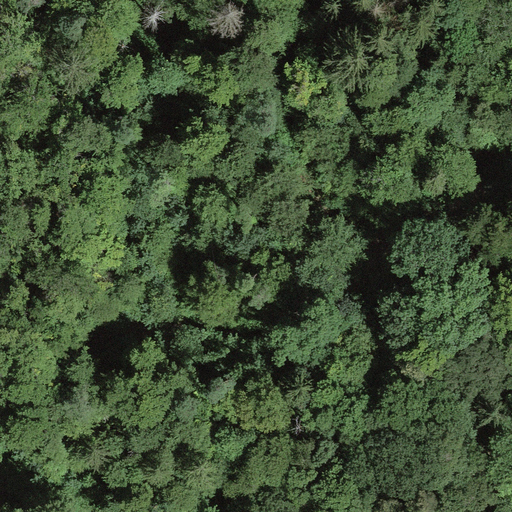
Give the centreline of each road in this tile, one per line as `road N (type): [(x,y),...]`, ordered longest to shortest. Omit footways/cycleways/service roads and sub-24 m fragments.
road 1 (track): [(511,154),(455,203),(380,250),(319,320),(259,334),(177,326),(105,340),(0,392)]
road 2 (track): [(380,250),(320,190),(297,150),(285,112),(299,0)]
